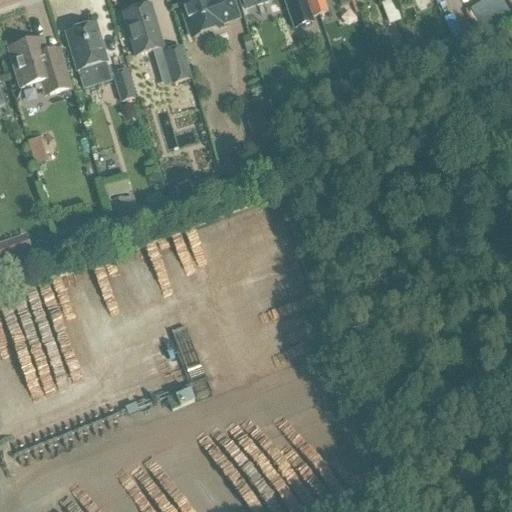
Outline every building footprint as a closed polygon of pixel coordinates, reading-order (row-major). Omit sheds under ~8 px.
[(210,0),(177,0),(190,39),(220,28),(219,26),(238,20),(231,0),(212,0),(210,1),(210,0)] [(289,0),(298,25),(317,19),(310,0),(289,0)] [(323,0),(310,0),(317,19),(328,15),(323,0)] [(391,0),(390,0),(378,0),(380,4),(382,9),(392,5),(391,0)] [(511,16),(501,0),(491,0),(471,13),(473,17),(484,35),(511,16)] [(149,8),(122,16),(134,58),(152,53),(163,88),(189,80),(180,49),(163,54),(149,8)] [(94,26),(64,35),(76,73),(105,64),(94,26)] [(40,42),(8,51),(19,90),(33,86),(34,89),(38,91),(46,89),(48,96),(69,90),(59,57),(49,60),(44,58),(40,42)] [(125,73),(112,77),(120,103),(133,100),(125,73)] [(265,120),(254,124),(272,179),(294,171),(272,105),(261,108),(265,120)] [(184,172),(168,177),(171,188),(188,183),(184,172)] [(126,183),(103,190),(107,202),(130,195),(126,183)] [(190,185),(175,190),(179,201),(193,196),(190,185)] [(166,208),(158,194),(145,202),(153,216),(166,208)] [(124,200),(110,204),(119,233),(132,228),(124,200)] [(87,221),(55,232),(63,252),(94,241),(87,221)] [(0,272),(19,266),(11,245),(0,249),(0,272)]
